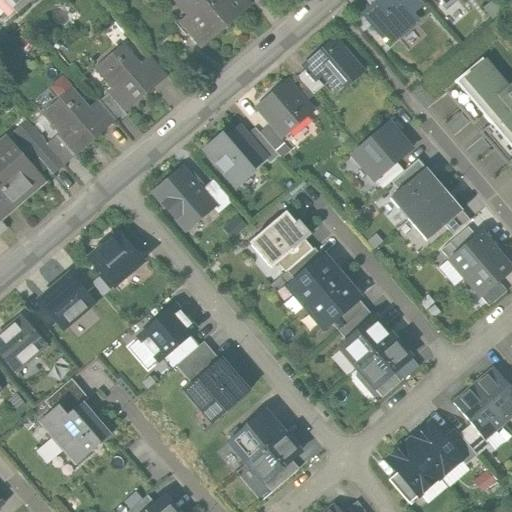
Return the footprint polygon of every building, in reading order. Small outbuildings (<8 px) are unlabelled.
[(34,0),(7,0),(19,13),(34,0)] [(181,25),(203,51),(253,10),(244,0),(175,0),(190,17),(181,25)] [(422,5),(417,0),(380,0),(363,17),(390,47),(417,23),(411,16),(422,5)] [(465,0),(443,0),(454,11),(465,0)] [(368,79),(337,42),(308,67),(320,82),(329,75),(347,97),(368,79)] [(142,67),(124,47),(97,71),(114,91),(109,95),(127,115),(167,80),(150,60),(142,67)] [(511,85),(490,58),(457,85),(511,152),(511,85)] [(287,82),(260,105),(285,136),(313,113),(287,82)] [(60,135),(56,138),(75,159),(116,123),(98,103),(90,110),(73,91),(48,112),(51,115),(46,119),(60,135)] [(40,162),(33,168),(40,177),(48,170),(54,177),(65,168),(46,147),(26,123),(15,132),(40,162)] [(238,129),(209,153),(240,190),(269,166),(246,139),(238,129)] [(385,129),(354,157),(380,185),(411,158),(385,129)] [(257,130),(246,139),(269,166),(279,158),(257,130)] [(56,138),(46,147),(65,168),(75,159),(56,138)] [(0,222),(2,225),(17,211),(47,185),(40,177),(33,168),(7,139),(0,144),(0,222)] [(397,184),(405,194),(429,173),(421,164),(397,184)] [(394,204),(411,224),(447,193),(429,173),(405,194),(394,204)] [(202,194),(187,176),(161,197),(192,236),(219,215),(202,194)] [(215,184),(202,194),(219,215),(232,205),(215,184)] [(467,217),(447,193),(411,224),(432,247),(467,217)] [(257,247),(278,270),(313,239),(292,216),(257,247)] [(443,254),(451,264),(477,241),(468,231),(443,254)] [(118,237),(91,260),(117,292),(145,269),(118,237)] [(451,264),(468,283),(496,259),(479,239),(477,241),(451,264)] [(295,289),(316,312),(350,281),(330,258),(295,289)] [(511,282),(511,276),(496,259),(468,283),(487,305),(511,282)] [(72,278),(41,305),(67,335),(98,308),(72,278)] [(371,305),(350,281),(316,312),(337,335),(371,305)] [(177,309),(139,341),(161,366),(199,334),(177,309)] [(343,350),(363,374),(400,344),(380,320),(343,350)] [(24,322),(0,340),(0,358),(16,379),(49,353),(24,322)] [(420,369),(400,344),(363,374),(383,399),(420,369)] [(225,361),(186,394),(214,427),(253,394),(225,361)] [(511,389),(496,371),(475,389),(506,424),(511,418),(511,389)] [(43,403),(54,416),(62,408),(71,419),(85,406),(89,401),(70,380),(43,403)] [(485,442),(506,424),(475,389),(454,407),(485,442)] [(54,416),(40,427),(76,468),(112,437),(85,406),(71,419),(62,408),(54,416)] [(228,446),(248,469),(285,437),(266,414),(228,446)] [(432,426),(411,445),(442,480),(463,461),(432,426)] [(305,460),(285,437),(248,469),(267,491),(305,460)] [(420,499),(442,480),(411,445),(390,464),(420,499)] [(343,509),(346,511),(366,511),(355,499),(343,509)] [(180,511),(171,501),(158,511),(180,511)]
